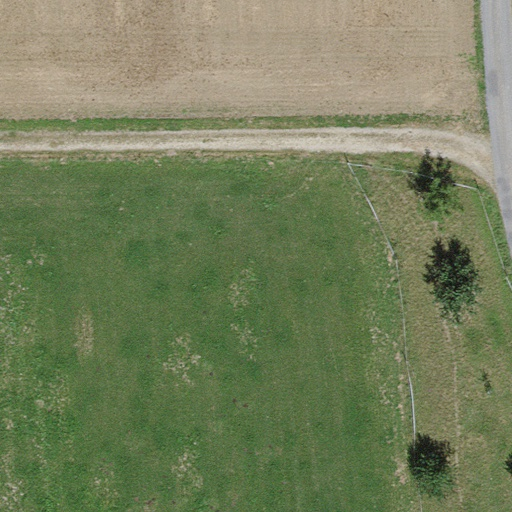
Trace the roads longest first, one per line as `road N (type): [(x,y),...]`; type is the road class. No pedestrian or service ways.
road 1 (track): [(493,166),(407,132),(0,141)]
road 2 (track): [(493,166),(482,0)]
